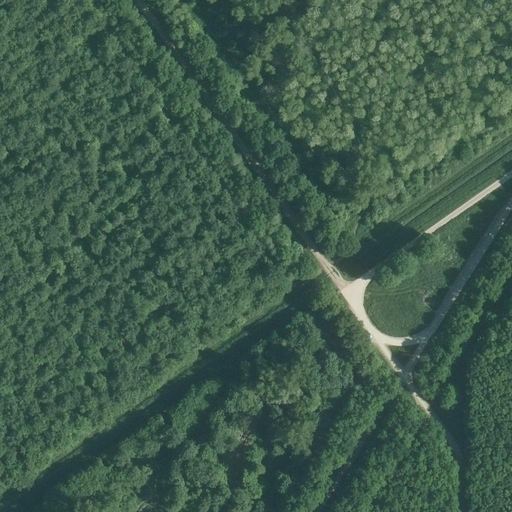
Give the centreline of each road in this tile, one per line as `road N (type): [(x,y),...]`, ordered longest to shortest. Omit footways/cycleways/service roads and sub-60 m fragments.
road 1 (track): [(139,0),(347,292)]
road 2 (unclassified): [(431,331),(400,342),(379,338),(347,292),(511,174)]
road 3 (track): [(379,338),(385,363),(424,414),(363,511)]
road 4 (unclassified): [(431,331),(511,203)]
